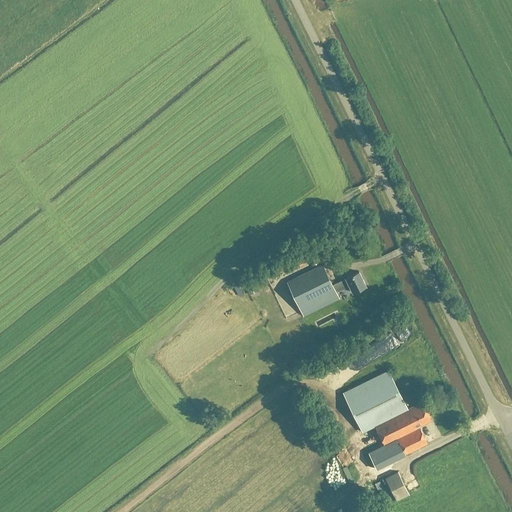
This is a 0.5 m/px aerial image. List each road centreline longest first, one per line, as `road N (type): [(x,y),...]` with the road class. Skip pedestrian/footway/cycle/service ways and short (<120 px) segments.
road 1 (unclassified): [(498,419),(291,0)]
road 2 (unknown): [(498,419),(376,481)]
